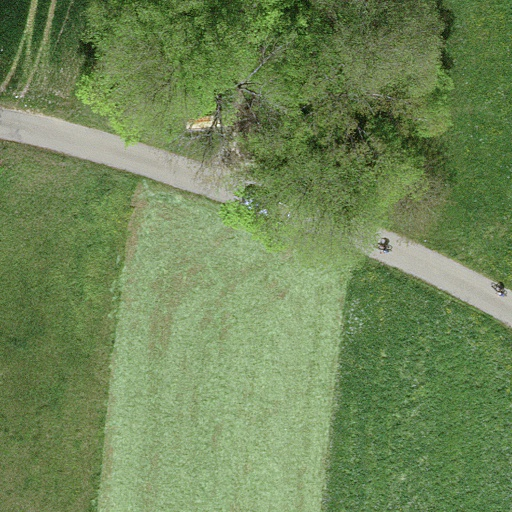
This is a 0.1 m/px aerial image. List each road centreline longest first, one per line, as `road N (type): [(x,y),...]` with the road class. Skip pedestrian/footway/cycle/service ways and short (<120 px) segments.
road 1 (track): [(0,123),(329,223),(511,310)]
road 2 (track): [(200,180),(256,0)]
